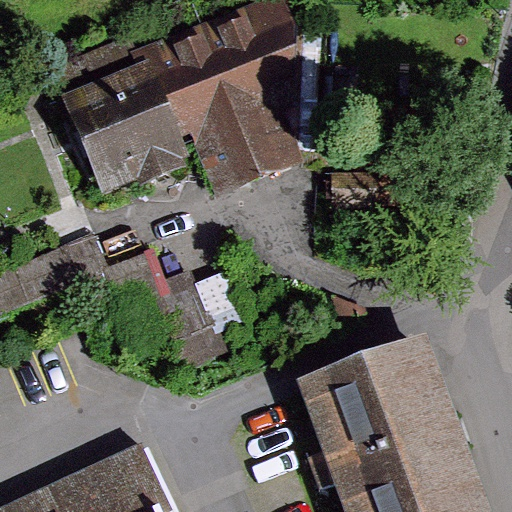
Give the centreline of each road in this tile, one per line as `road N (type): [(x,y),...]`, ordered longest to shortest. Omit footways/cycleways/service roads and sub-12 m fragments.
road 1 (residential): [(186,424),(477,303)]
road 2 (residential): [(511,102),(477,303)]
road 3 (residential): [(0,491),(150,421),(186,424)]
